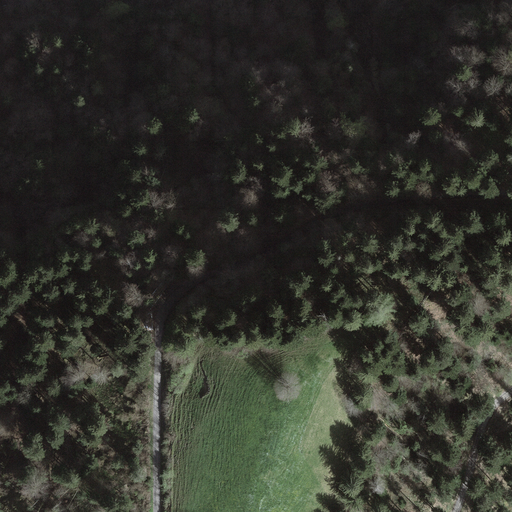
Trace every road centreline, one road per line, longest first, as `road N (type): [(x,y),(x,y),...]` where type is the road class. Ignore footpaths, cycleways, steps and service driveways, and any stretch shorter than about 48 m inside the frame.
road 1 (track): [(155,511),(157,342),(169,304),(186,285),(332,213),(405,198),(511,194)]
road 2 (track): [(511,390),(485,420),(455,511)]
